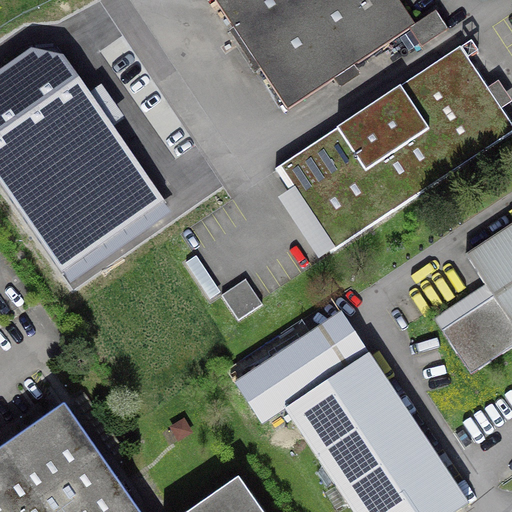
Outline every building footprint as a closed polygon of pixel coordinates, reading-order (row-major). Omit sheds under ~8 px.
[(212,0),(288,113),(416,28),(397,0),(212,0)] [(0,184),(61,272),(165,200),(63,54),(31,47),(0,68),(0,184)] [(279,173),(333,252),(511,130),(511,126),(460,50),(279,173)] [(444,334),(473,377),(511,349),(511,225),(465,257),(494,300),(444,334)] [(196,257),(185,264),(208,301),(220,294),(196,257)] [(246,281),(222,297),(237,321),(261,305),(246,281)] [(284,414),(368,358),(340,316),(235,385),(263,428),(284,414)] [(349,511),(468,511),(470,511),(368,358),(284,414),(349,511)] [(131,511),(61,412),(0,454),(0,511),(250,511),(231,483),(189,511),(131,511)]
